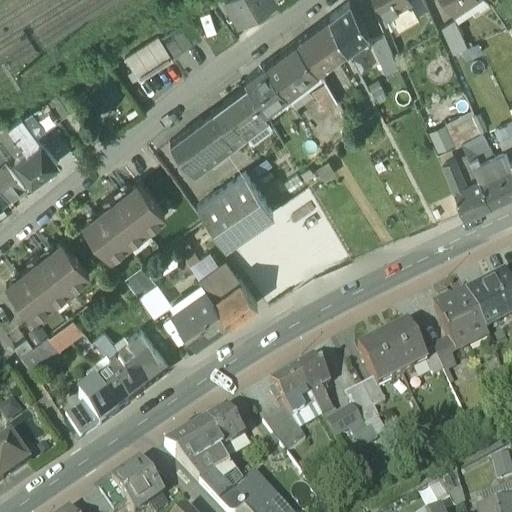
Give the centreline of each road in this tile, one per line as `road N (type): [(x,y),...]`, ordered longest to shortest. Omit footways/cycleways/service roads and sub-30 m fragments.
road 1 (secondary): [(134,432),(287,328),(511,215)]
road 2 (residential): [(0,243),(308,0)]
road 3 (secondary): [(10,511),(134,432)]
